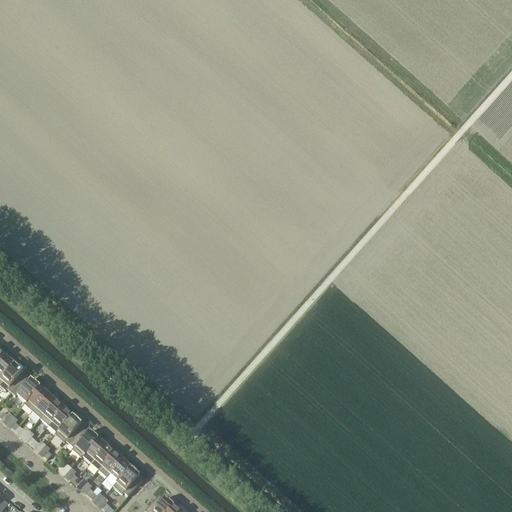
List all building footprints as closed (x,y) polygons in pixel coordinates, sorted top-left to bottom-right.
[(5,358),(0,363),(0,379),(13,365),(5,358)] [(13,365),(0,379),(0,388),(5,393),(7,392),(10,394),(25,378),(21,375),(22,374),(19,371),(20,371),(14,365),(13,366),(13,365)] [(29,382),(25,378),(10,394),(15,399),(17,397),(25,404),(39,388),(34,383),(33,383),(30,381),(29,382)] [(39,388),(25,404),(23,406),(31,413),(47,396),(39,389),(39,388)] [(47,396),(31,413),(39,420),(55,403),(47,396)] [(55,403),(39,420),(47,427),(63,410),(55,403)] [(63,410),(47,427),(56,435),(71,417),(63,410)] [(71,417),(56,435),(54,437),(64,445),(65,443),(69,446),(83,430),(80,427),(81,426),(77,423),(78,422),(72,417),(72,418),(71,417)] [(18,428),(14,433),(18,436),(22,431),(18,428)] [(87,434),(83,430),(69,446),(73,450),(71,452),(80,459),(98,440),(92,435),(91,435),(88,432),(87,434)] [(98,440),(80,459),(81,460),(82,458),(90,465),(105,447),(97,440),(98,440)] [(39,446),(34,442),(30,447),(34,451),(39,446)] [(105,447),(90,465),(98,472),(113,455),(105,447)] [(113,455),(98,472),(106,479),(121,462),(113,455)] [(121,462),(106,479),(107,480),(110,476),(117,483),(129,469),(121,462)] [(130,469),(129,469),(117,483),(112,488),(122,497),(124,495),(127,498),(142,482),(138,479),(139,477),(136,474),(130,469)] [(81,483),(77,479),(72,484),(76,488),(81,483)] [(97,497),(93,494),(89,499),(93,502),(97,497)] [(162,501),(158,497),(145,511),(168,511),(173,508),(173,507),(167,502),(164,499),(162,501)]
